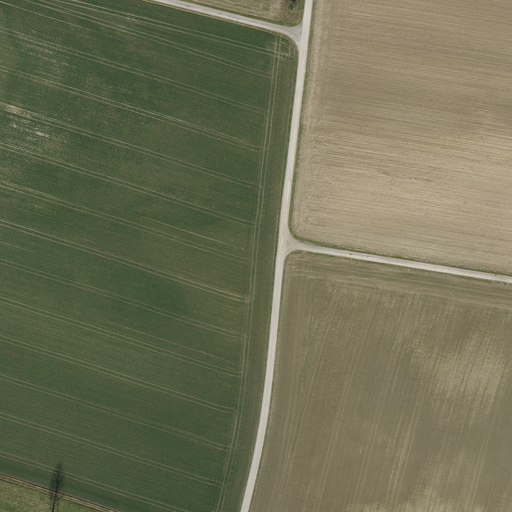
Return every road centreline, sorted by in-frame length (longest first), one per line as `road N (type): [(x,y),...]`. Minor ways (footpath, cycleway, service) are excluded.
road 1 (track): [(244,511),(267,400),(309,0)]
road 2 (track): [(511,279),(282,244)]
road 3 (track): [(162,0),(305,36)]
